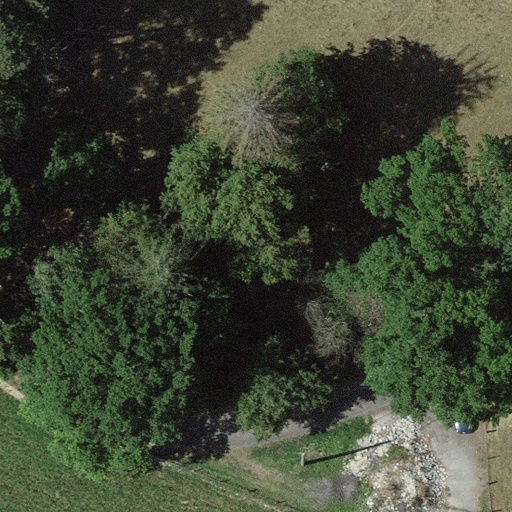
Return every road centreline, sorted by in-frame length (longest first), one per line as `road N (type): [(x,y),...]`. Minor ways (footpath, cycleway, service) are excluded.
road 1 (track): [(511,325),(360,391),(222,424),(132,413),(86,394),(0,338)]
road 2 (track): [(181,423),(196,454),(330,511)]
